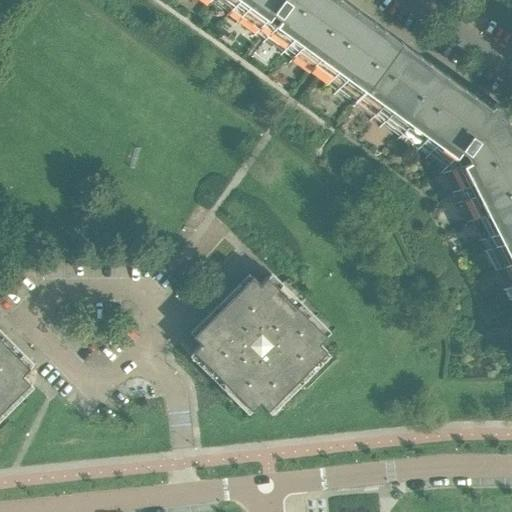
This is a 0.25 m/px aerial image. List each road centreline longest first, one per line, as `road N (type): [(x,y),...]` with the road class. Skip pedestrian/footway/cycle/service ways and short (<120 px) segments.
road 1 (residential): [(147,362),(158,308),(144,296),(50,290),(31,308),(29,322),(98,387)]
road 2 (residential): [(511,465),(262,485)]
road 3 (residential): [(184,494),(22,511)]
road 4 (residential): [(184,494),(175,389),(147,362)]
road 5 (residential): [(511,72),(413,0)]
